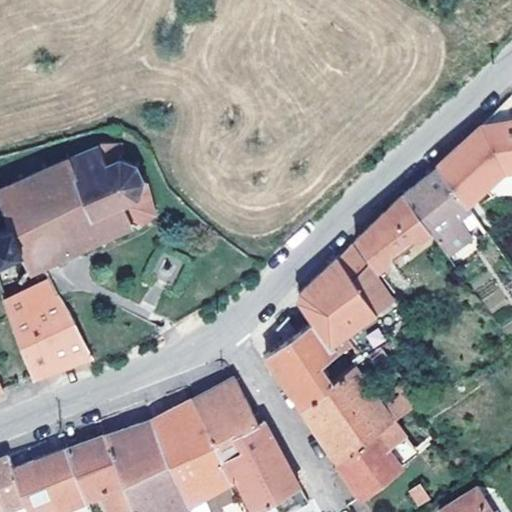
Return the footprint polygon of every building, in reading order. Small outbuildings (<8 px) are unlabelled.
[(511,121),(481,126),(464,142),(437,166),(439,168),(466,206),(503,171),(511,170),(511,121)] [(165,208),(146,179),(142,180),(140,163),(125,162),(122,146),(102,147),(99,151),(0,189),(0,200),(9,224),(0,228),(0,297),(1,297),(0,294),(0,256),(20,248),(29,268),(43,261),(132,222),(137,225),(165,208)] [(473,236),(460,218),(470,211),(466,206),(439,168),(418,184),(404,195),(429,231),(448,256),(473,236)] [(429,231),(404,195),(379,219),(356,240),(376,270),(390,259),(392,249),(409,237),(419,238),(429,231)] [(347,335),(393,301),(351,244),(321,273),(300,292),(299,299),(313,320),(334,346),(340,341),(345,348),(348,348),(353,343),(347,335)] [(93,354),(52,277),(6,300),(4,301),(34,375),(65,364),(90,356),(93,354)] [(324,361),(341,349),(345,348),(340,341),(334,346),(313,320),(297,332),(287,317),(276,328),(279,332),(285,340),(266,353),(279,373),(300,404),(336,378),(324,361)] [(414,331),(408,323),(402,328),(408,336),(414,331)] [(406,379),(381,345),(367,355),(392,389),(406,379)] [(397,417),(420,400),(406,379),(392,389),(383,395),(358,361),(336,378),(300,404),(319,432),(337,459),(397,417)] [(214,442),(258,420),(254,413),(243,393),(235,376),(212,388),(193,398),(214,442)] [(233,482),(214,442),(193,398),(171,408),(153,417),(189,504),(233,482)] [(263,417),(259,411),(254,413),(258,420),(263,417)] [(172,511),(189,504),(153,417),(126,426),(105,434),(136,508),(138,511),(172,511)] [(281,451),(263,417),(258,420),(214,442),(233,482),(240,479),(254,509),(275,497),(283,511),(300,501),(302,505),(309,501),(299,483),(281,451)] [(361,495),(403,467),(388,444),(407,431),(397,417),(337,459),(348,475),(361,495)] [(422,454),(407,431),(388,444),(403,467),(422,454)] [(124,511),(136,508),(105,434),(85,441),(69,446),(87,498),(102,492),(109,511),(124,511)] [(49,511),(87,498),(69,446),(39,457),(14,466),(29,511),(49,511)] [(29,511),(14,466),(9,454),(0,457),(0,496),(6,510),(6,511),(29,511)] [(493,511),(476,485),(441,508),(443,511),(493,511)] [(429,497),(422,486),(412,492),(419,503),(429,497)]
